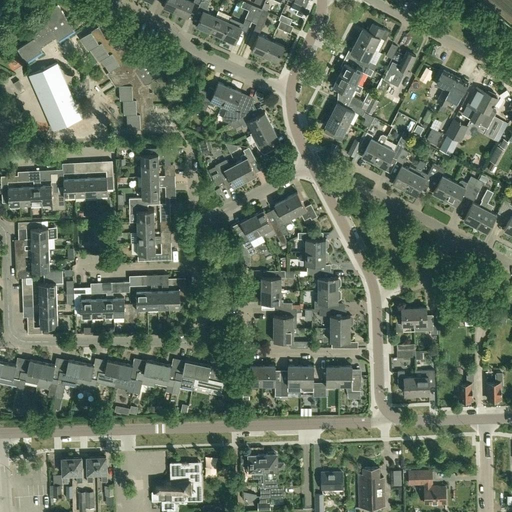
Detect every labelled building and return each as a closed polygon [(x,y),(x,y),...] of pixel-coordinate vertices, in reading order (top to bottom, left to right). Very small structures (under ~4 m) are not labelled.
[(175,12),(180,0),(166,0),(164,7),(165,7),(165,10),(169,11),(171,10),(175,12)] [(194,1),(190,0),(180,0),(175,12),(187,17),(194,1)] [(210,31),(216,16),(207,12),(209,9),(208,6),(209,2),(208,1),(208,0),(201,0),(197,10),(202,12),(197,26),(210,31)] [(307,5),(302,2),(302,0),(287,0),(286,3),(298,9),(296,14),(302,17),(307,5)] [(57,3),(32,21),(38,30),(32,34),(34,38),(18,49),(26,61),(43,51),(41,47),(57,37),(59,40),(74,30),(66,17),(57,3)] [(251,21),(258,7),(251,4),(250,9),(245,19),(251,21)] [(251,21),(257,24),(263,9),(258,7),(251,21)] [(260,33),(269,12),(263,9),(257,24),(254,30),(260,33)] [(210,31),(222,37),(229,22),(216,16),(210,31)] [(246,31),(251,21),(245,19),(245,18),(241,27),(229,22),(222,37),(235,42),(241,29),(246,31)] [(286,23),(280,20),(277,27),(290,33),(293,26),(290,25),(286,23)] [(363,28),(357,40),(375,49),(381,38),(386,40),(390,31),(383,28),(383,29),(373,24),(369,32),(363,28)] [(98,26),(80,38),(88,51),(91,49),(99,61),(101,60),(109,71),(107,72),(112,81),(115,85),(116,85),(119,85),(120,100),(123,100),(124,115),(127,114),(128,129),(147,128),(146,121),(151,121),(150,109),(153,108),(153,105),(152,91),(149,92),(149,83),(165,72),(155,58),(150,61),(145,54),(141,57),(137,60),(134,55),(133,53),(125,41),(120,45),(110,30),(110,29),(104,33),(103,33),(98,26)] [(265,55),(272,40),(259,35),(252,50),(265,55)] [(284,46),(272,40),(265,55),(278,61),(284,46)] [(359,56),(356,61),(369,68),(372,62),(369,60),(375,49),(357,40),(351,52),(359,56)] [(398,46),(392,43),(386,55),(392,58),(398,46)] [(416,56),(408,51),(387,94),(394,98),(398,90),(398,85),(405,71),(408,72),(416,56)] [(345,63),(339,74),(357,83),(363,72),(371,76),(374,70),(369,68),(356,61),(354,67),(345,63)] [(53,130),(63,126),(81,118),(81,116),(76,106),(57,62),(29,75),(53,130)] [(437,101),(442,103),(456,76),(444,70),(437,84),(444,88),(437,101)] [(363,86),(357,83),(339,74),(333,86),(351,95),(354,89),(360,92),(363,86)] [(456,76),(442,103),(447,106),(453,93),(461,97),(468,82),(456,76)] [(20,79),(14,82),(21,93),(26,90),(20,79)] [(222,105),(230,86),(218,81),(213,94),(207,92),(203,102),(200,108),(206,110),(208,104),(214,106),(215,102),(222,105)] [(242,92),(230,86),(222,105),(227,107),(222,119),(230,123),(237,120),(242,107),(236,105),(242,92)] [(470,119),(480,124),(487,128),(494,116),(489,113),(498,97),(478,87),(468,106),(475,110),(470,119)] [(196,99),(202,102),(200,107),(200,108),(203,102),(207,92),(201,89),(196,99)] [(366,110),(369,104),(353,96),(350,102),(366,110)] [(366,110),(366,111),(371,114),(378,100),(374,98),(370,105),(369,104),(366,110)] [(363,116),(366,111),(366,110),(350,102),(347,107),(337,102),(331,114),(349,123),(355,112),(363,116)] [(240,125),(242,124),(243,127),(249,124),(253,132),(271,123),(265,112),(253,118),(250,113),(237,119),(240,125)] [(343,134),(349,123),(331,114),(326,126),(335,131),(333,136),(344,142),(347,136),(343,134)] [(455,144),(465,126),(454,120),(444,138),(455,144)] [(250,134),(258,148),(264,154),(272,150),(267,140),(277,135),(271,123),(253,132),(250,134)] [(437,144),(442,132),(432,127),(426,139),(437,144)] [(363,156),(374,162),(383,144),(387,136),(383,134),(381,134),(377,141),(372,138),(373,135),(367,132),(357,151),(363,154),(363,156)] [(361,142),(355,138),(347,153),(353,156),(361,142)] [(503,138),(503,139),(499,145),(505,148),(509,141),(503,138)] [(394,150),(383,144),(374,162),(386,168),(391,157),(397,160),(403,149),(405,145),(399,141),(394,150)] [(496,164),(504,150),(497,146),(490,160),(496,164)] [(171,158),(170,147),(146,148),(146,154),(141,154),(142,165),(159,165),(159,158),(171,158)] [(243,150),(245,153),(240,156),(242,160),(236,163),(245,181),(257,175),(250,162),(256,160),(249,147),(243,150)] [(282,148),(275,152),(276,153),(281,162),(288,159),(282,148)] [(403,149),(397,160),(403,163),(409,151),(403,149)] [(236,163),(230,166),(226,159),(215,165),(216,166),(208,170),(217,185),(222,183),(220,179),(222,178),(222,177),(227,175),(234,187),(245,181),(236,163)] [(107,177),(96,177),(97,195),(108,194),(108,189),(114,188),(112,160),(101,161),(102,171),(106,171),(107,177)] [(65,196),(75,196),(75,178),(64,179),(63,163),(62,163),(63,169),(57,169),(58,186),(64,186),(64,191),(58,191),(59,209),(66,209),(65,196)] [(420,171),(416,168),(414,172),(405,189),(416,196),(423,183),(429,186),(439,167),(433,164),(427,176),(426,178),(419,174),(420,171)] [(142,176),(159,176),(159,165),(142,165),(142,176)] [(405,189),(414,172),(416,168),(410,166),(408,169),(402,166),(393,183),(405,189)] [(445,171),(439,167),(429,186),(435,189),(433,193),(445,199),(454,181),(443,175),(445,171)] [(58,186),(57,169),(46,170),(46,178),(51,177),(51,179),(51,173),(57,173),(58,186)] [(31,204),(42,204),(41,186),(40,186),(40,170),(35,170),(35,177),(34,177),(34,186),(30,186),(31,204)] [(20,205),(19,187),(9,187),(8,175),(2,176),(3,202),(9,201),(9,205),(10,205),(10,207),(11,208),(19,208),(20,206),(20,205)] [(160,179),(159,176),(142,176),(142,187),(160,186),(165,186),(175,185),(175,180),(165,180),(165,178),(160,179)] [(454,181),(445,199),(457,205),(462,194),(468,197),(478,179),(472,176),(468,182),(462,180),(459,180),(458,183),(454,181)] [(86,195),(97,195),(96,177),(85,178),(86,195)] [(85,178),(75,178),(75,196),(86,195),(85,178)] [(474,200),(483,182),(478,179),(468,197),(474,200)] [(52,210),(59,209),(58,191),(52,191),(52,185),(41,186),(42,204),(52,203),(52,210)] [(30,186),(19,187),(20,205),(31,204),(30,186)] [(129,198),(130,205),(148,204),(148,198),(160,198),(160,186),(142,187),(143,198),(129,198)] [(482,199),(479,206),(473,203),(464,220),(476,226),(485,208),(488,202),(493,192),(487,189),(482,199)] [(166,191),(166,204),(170,203),(169,197),(176,196),(176,191),(166,191)] [(298,192),(286,198),(296,215),(301,212),(305,218),(310,215),(311,219),(317,216),(311,204),(306,206),(298,192)] [(290,218),(296,215),(286,198),(275,204),(282,219),(277,221),(284,233),(289,230),(286,225),(292,222),(290,218)] [(498,213),(504,216),(510,204),(511,202),(505,199),(498,213)] [(488,202),(485,208),(476,226),(487,232),(496,214),(490,211),(493,205),(488,202)] [(137,222),(155,221),(154,210),(148,210),(148,204),(130,205),(130,211),(137,211),(137,222)] [(284,233),(277,221),(272,224),(264,209),(252,215),(262,233),(267,230),(270,236),(276,233),(278,236),(282,245),(287,243),(288,241),(283,233),(284,233)] [(250,239),(262,233),(252,215),(241,222),(249,236),(243,239),(251,254),(257,251),(250,239)] [(19,228),(31,228),(31,238),(49,238),(48,227),(42,227),(42,221),(33,221),(19,222),(19,228)] [(155,232),(155,221),(137,222),(138,232),(155,232)] [(155,242),(155,232),(138,232),(138,243),(155,242)] [(325,251),(325,247),(326,247),(328,246),(328,240),(327,239),(326,239),(326,238),(312,238),(312,232),(298,232),(298,238),(302,238),(304,242),(305,242),(305,251),(325,251)] [(49,238),(31,238),(15,238),(15,249),(49,249),(49,238)] [(155,242),(138,243),(138,260),(168,259),(172,258),(171,247),(161,247),(162,253),(156,253),(155,242)] [(49,249),(15,249),(15,260),(26,260),(25,256),(32,255),(32,260),(50,259),(49,249)] [(307,264),(307,270),(321,271),(321,264),(325,264),(325,261),(326,261),(328,259),(328,253),(326,251),(325,251),(305,251),(305,264),(307,264)] [(44,277),(63,276),(63,270),(50,270),(50,259),(32,260),(32,271),(44,270),(44,277)] [(26,260),(15,260),(16,271),(22,271),(22,277),(26,277),(32,277),(32,271),(26,271),(26,260)] [(261,276),(261,289),(281,289),(281,277),(285,277),(285,270),(266,270),(266,276),(261,276)] [(307,277),(314,277),(314,282),(318,282),(318,290),(338,290),(338,287),(339,287),(341,285),(341,279),(339,277),(338,277),(321,277),(321,271),(307,270),(307,277)] [(148,308),(159,308),(158,290),(157,274),(153,275),(153,284),(151,284),(152,291),(147,291),(148,308)] [(159,308),(169,308),(169,290),(168,274),(163,274),(164,284),(162,284),(162,290),(158,290),(159,308)] [(63,283),(63,276),(44,277),(45,283),(39,283),(39,294),(57,293),(57,283),(63,283)] [(26,283),(26,277),(22,277),(23,294),(33,294),(32,283),(26,283)] [(180,289),(169,290),(169,308),(181,307),(180,301),(187,301),(186,277),(174,278),(175,282),(175,284),(179,284),(180,289)] [(107,298),(102,298),(103,316),(114,316),(113,298),(113,282),(108,282),(108,292),(106,292),(107,298)] [(92,317),(92,299),(81,299),(81,287),(74,287),(75,312),(81,312),(81,317),(92,317)] [(274,308),(278,308),(292,308),(292,302),(281,302),(281,289),(261,289),(261,302),(274,302),(274,308)] [(318,290),(318,297),(314,296),(315,308),(319,308),(319,309),(334,309),(334,303),(338,303),(338,300),(339,300),(341,298),(341,292),(339,290),(338,290),(318,290)] [(138,309),(148,308),(147,291),(136,291),(137,303),(131,304),(131,322),(138,322),(138,309)] [(57,304),(57,293),(39,294),(39,305),(57,304)] [(23,294),(23,306),(33,305),(33,294),(23,294)] [(92,317),(103,316),(102,298),(92,299),(92,317)] [(131,322),(131,304),(125,304),(124,298),(113,298),(114,316),(125,315),(125,322),(131,322)] [(465,313),(472,313),(472,300),(451,300),(451,313),(457,313),(457,315),(465,315),(465,313)] [(57,304),(39,305),(40,316),(58,315),(57,304)] [(28,316),(33,316),(33,305),(23,306),(24,316),(28,316)] [(489,319),(505,322),(507,309),(492,306),(489,319)] [(415,331),(414,307),(402,308),(402,315),(396,316),(396,331),(403,331),(403,326),(414,325),(414,331),(415,331)] [(415,331),(420,330),(433,330),(432,313),(426,314),(426,307),(414,307),(415,331)] [(296,308),(292,308),(278,308),(278,315),(273,315),(273,328),(293,328),(293,321),(296,321),(296,308)] [(350,315),(347,315),(334,315),(334,309),(319,309),(319,315),(330,315),(330,328),(350,328),(350,324),(351,324),(352,323),(353,316),(351,315),(350,315)] [(34,327),(33,316),(28,316),(28,327),(28,333),(42,333),(42,327),(58,326),(58,315),(40,316),(40,326),(34,327)] [(293,340),(293,328),(273,328),(273,341),(290,341),(290,347),(308,347),(308,341),(293,340)] [(350,341),(350,328),(330,328),(330,341),(332,341),(331,347),(345,347),(345,341),(350,341)] [(19,378),(18,386),(17,391),(23,393),(25,381),(37,384),(37,386),(42,362),(30,359),(27,372),(21,370),(19,378)] [(60,371),(59,379),(55,397),(62,399),(65,384),(76,386),(76,387),(81,362),(68,359),(66,372),(60,371)] [(115,386),(116,383),(120,362),(108,359),(105,372),(98,371),(97,379),(96,382),(115,386)] [(154,386),(155,383),(159,362),(146,360),(144,372),(138,371),(136,379),(133,392),(139,393),(141,383),(154,386)] [(176,371),(175,379),(171,395),(177,397),(181,380),(193,383),(198,363),(185,360),(182,372),(176,371)] [(16,364),(3,362),(0,377),(0,382),(18,386),(19,378),(13,377),(16,364)] [(54,397),(55,397),(59,379),(53,377),(56,365),(42,362),(37,386),(49,389),(49,390),(55,392),(54,397)] [(81,362),(76,387),(94,391),(97,379),(91,378),(94,365),(81,362)] [(116,383),(128,385),(127,391),(133,392),(136,379),(130,378),(133,365),(120,362),(116,383)] [(172,365),(159,362),(155,383),(167,385),(166,391),(172,392),(173,387),(175,379),(169,378),(172,365)] [(211,366),(198,363),(193,383),(193,386),(211,390),(211,392),(220,394),(224,377),(209,374),(211,366)] [(249,385),(262,385),(262,365),(249,365),(249,382),(243,382),(243,396),(249,396),(249,385)] [(275,396),(281,396),(281,382),(275,382),(275,365),(262,365),(262,385),(275,384),(275,396)] [(288,391),(300,391),(300,365),(287,365),(288,382),(281,382),(281,396),(288,396),(288,391)] [(313,396),(319,396),(320,382),(313,382),(313,365),(300,365),(300,391),(313,390),(313,396)] [(320,382),(319,396),(326,396),(326,385),(338,385),(339,365),(326,365),(326,382),(320,382)] [(339,365),(338,385),(346,385),(349,398),(361,398),(361,385),(361,373),(354,373),(354,375),(352,375),(352,365),(339,365)] [(416,370),(417,393),(429,393),(429,386),(435,385),(434,369),(416,370)] [(417,393),(416,370),(416,376),(404,377),(404,370),(398,371),(398,386),(404,386),(404,393),(417,393)] [(488,382),(488,399),(500,399),(500,388),(502,388),(502,372),(495,372),(496,382),(488,382)] [(459,383),(460,400),(472,400),(472,389),(474,389),(474,373),(467,373),(467,383),(459,383)] [(131,405),(129,412),(136,414),(138,407),(131,405)] [(277,453),(263,454),(263,470),(264,483),(264,487),(270,487),(270,496),(283,496),(283,486),(275,486),(275,479),(274,470),(277,470),(277,469),(284,469),(284,462),(277,462),(277,453)] [(247,463),(247,471),(253,471),(253,478),(258,478),(258,487),(261,487),(261,483),(264,483),(263,470),(263,454),(249,454),(249,463),(247,463)] [(98,473),(97,456),(88,457),(88,473),(88,482),(93,482),(93,473),(98,473)] [(106,456),(97,456),(98,473),(102,473),(102,482),(108,481),(107,472),(106,456)] [(73,473),(72,457),(63,457),(63,473),(63,483),(68,483),(68,473),(73,473)] [(82,457),(72,457),(73,473),(77,473),(77,482),(83,482),(83,473),(82,473),(82,457)] [(171,463),(171,466),(173,466),(173,470),(171,470),(171,474),(171,478),(175,478),(175,480),(163,481),(163,480),(154,481),(155,491),(152,491),(153,501),(162,500),(162,509),(168,509),(167,511),(179,511),(179,504),(186,504),(186,499),(201,499),(201,495),(201,471),(200,471),(200,472),(186,473),(186,463),(186,462),(170,462),(170,463),(171,463)] [(360,506),(384,506),(384,477),(379,477),(379,466),(363,467),(363,479),(359,479),(360,506)] [(401,469),(393,469),(393,485),(401,485),(401,469)] [(446,503),(445,486),(432,486),(432,470),(409,471),(409,483),(425,482),(426,503),(446,503)] [(342,471),(322,472),(322,489),(334,488),(334,491),(343,491),(342,471)] [(261,487),(261,495),(259,495),(260,502),(258,502),(258,510),(270,510),(270,502),(270,496),(270,487),(264,487),(264,483),(261,483),(261,487)] [(62,484),(53,485),(53,497),(62,496),(62,484)] [(105,495),(113,494),(113,485),(105,485),(105,495)] [(322,511),(323,511),(324,511),(323,493),(314,493),(314,511),(316,511),(315,511),(322,511)]
